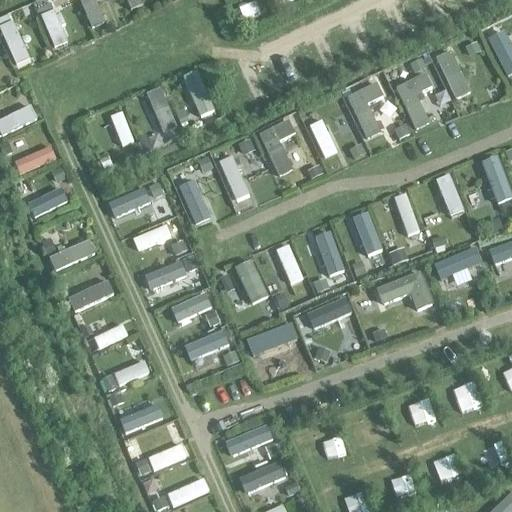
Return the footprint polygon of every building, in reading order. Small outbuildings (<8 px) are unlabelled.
[(78,0),(92,32),(106,26),(97,7),(94,0),(78,0)] [(124,0),(131,13),(142,8),(137,0),(124,0)] [(41,20),(55,51),(67,45),(60,30),(65,28),(61,18),(57,20),(54,14),(53,14),(50,7),(48,8),(38,12),(36,13),(39,21),(41,20)] [(0,29),(0,33),(16,69),(30,63),(13,25),(11,26),(7,18),(0,21),(0,28),(1,30),(0,29)] [(486,39),(509,84),(511,81),(511,56),(499,32),(486,39)] [(435,61),(456,103),(470,96),(450,54),(435,61)] [(183,81),(200,120),(214,114),(197,75),(183,81)] [(395,92),(416,133),(429,127),(419,107),(425,104),(421,96),(431,91),(424,77),(395,92)] [(347,101),(367,143),(380,136),(366,109),(383,101),(376,86),(347,101)] [(177,131),(159,91),(146,97),(156,120),(152,122),(156,130),(159,129),(163,137),(177,131)] [(30,110),(0,124),(0,138),(2,138),(3,139),(36,123),(30,110)] [(304,119),(321,155),(334,149),(316,113),(304,119)] [(112,119),(124,149),(135,144),(122,115),(112,119)] [(259,138),(280,180),(293,174),(279,146),(295,138),(288,124),(259,138)] [(159,132),(148,137),(148,138),(144,140),(148,149),(152,147),(153,148),(164,143),(164,142),(168,140),(167,136),(162,138),(159,132)] [(215,158),(235,200),(249,193),(236,166),(252,158),(245,144),(215,158)] [(14,165),(20,178),(56,163),(50,150),(14,165)] [(484,165),(497,199),(508,195),(495,160),(484,165)] [(177,186),(183,199),(195,194),(189,180),(186,181),(184,177),(177,181),(178,185),(177,186)] [(436,184),(450,220),(463,214),(449,179),(436,184)] [(152,190),(123,201),(128,212),(144,206),(146,209),(148,209),(149,211),(152,210),(149,204),(157,201),(152,190)] [(394,202),(407,239),(418,234),(405,197),(394,202)] [(186,203),(197,228),(208,223),(196,198),(186,203)] [(356,220),(369,256),(381,251),(367,215),(356,220)] [(484,228),(489,240),(503,234),(498,222),(484,228)] [(170,225),(138,238),(144,251),(162,244),(164,249),(171,245),(169,240),(175,238),(170,225)] [(316,236),(327,265),(339,261),(328,232),(316,236)] [(55,275),(94,257),(89,244),(64,255),(61,249),(57,251),(59,257),(49,261),(50,264),(42,267),(46,277),(54,273),(55,275)] [(511,245),(489,254),(494,268),(511,261),(511,245)] [(302,282),(288,249),(277,254),(290,287),(302,282)] [(441,282),(453,277),(455,281),(461,279),(459,275),(474,269),(470,258),(437,270),(441,282)] [(181,265),(152,276),(156,287),(185,276),(181,265)] [(237,271),(251,300),(263,294),(249,266),(237,271)] [(419,275),(376,293),(383,309),(410,298),(417,314),(432,308),(419,275)] [(68,302),(74,315),(113,298),(107,284),(85,294),(83,290),(72,295),(74,300),(68,302)] [(207,296),(170,313),(176,326),(203,314),(205,318),(214,314),(212,309),(213,309),(207,296)] [(335,308),(303,322),(308,333),(340,319),(335,308)] [(84,347),(89,357),(127,339),(122,328),(84,347)] [(257,351),(289,340),(285,329),(253,340),(257,351)] [(217,335),(185,349),(189,360),(210,351),(212,355),(219,352),(217,348),(222,346),(217,335)] [(114,378),(119,389),(149,376),(144,365),(114,378)] [(128,423),(133,435),(164,421),(159,410),(128,423)] [(256,429),(261,443),(275,437),(270,424),(256,429)] [(232,453),(259,443),(256,434),(228,444),(232,453)] [(148,461),(152,472),(183,459),(179,448),(148,461)] [(279,465),(241,482),(246,493),(284,476),(279,465)] [(164,501),(169,511),(197,500),(193,489),(164,501)]
